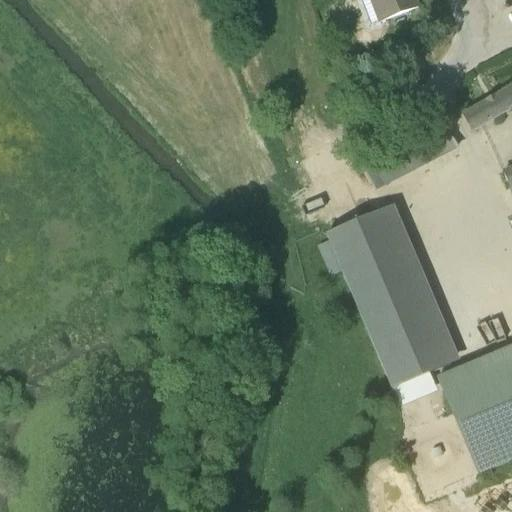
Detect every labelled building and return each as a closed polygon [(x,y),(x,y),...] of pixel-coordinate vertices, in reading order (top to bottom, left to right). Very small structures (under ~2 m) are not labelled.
[(369,0),(379,25),(384,23),(374,0),(369,0)] [(374,0),(384,23),(417,10),(413,0),(374,0)] [(511,110),(511,88),(461,118),(470,134),(511,110)] [(362,170),(374,192),(457,148),(444,126),(362,170)] [(511,170),(503,174),(509,191),(511,189),(511,170)] [(393,209),(385,212),(451,366),(459,363),(393,209)] [(451,366),(385,212),(326,237),(392,391),(451,366)] [(511,349),(439,380),(480,476),(511,462),(511,349)]
